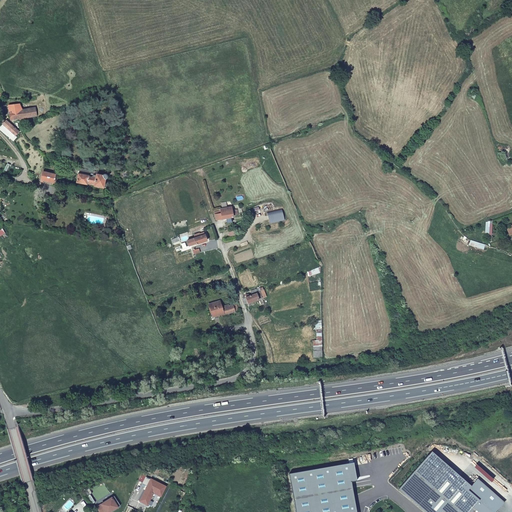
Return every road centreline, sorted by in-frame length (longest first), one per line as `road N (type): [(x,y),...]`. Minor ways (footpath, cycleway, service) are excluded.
road 1 (motorway): [(0,471),(154,429),(511,371)]
road 2 (motorway): [(511,360),(146,419),(0,458)]
road 3 (unclassified): [(7,413),(243,376),(255,356),(250,325),(218,238)]
road 4 (track): [(52,186),(105,197),(262,141),(258,94)]
